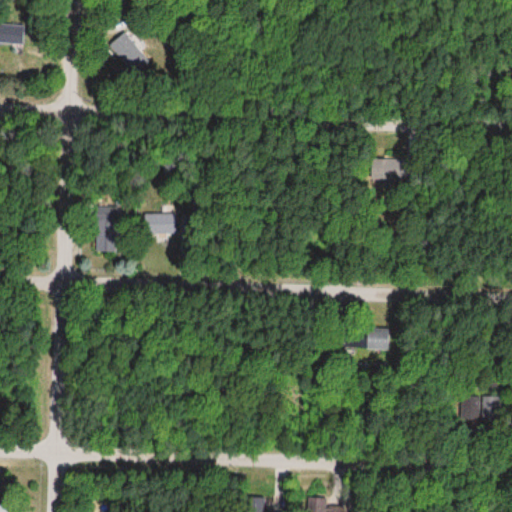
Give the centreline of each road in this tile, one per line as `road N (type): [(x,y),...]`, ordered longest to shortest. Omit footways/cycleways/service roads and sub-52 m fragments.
road 1 (residential): [(49,511),(74,0)]
road 2 (residential): [(511,127),(0,108)]
road 3 (residential): [(511,298),(0,280)]
road 4 (residential): [(511,468),(0,452)]
